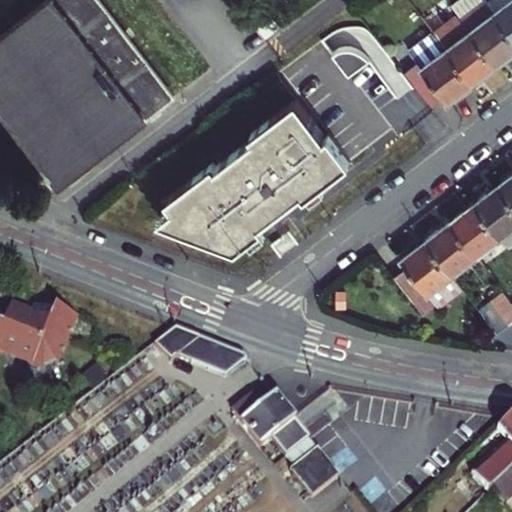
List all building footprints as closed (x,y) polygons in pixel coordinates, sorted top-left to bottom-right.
[(99,0),(46,0),(0,35),(0,100),(63,183),(118,140),(174,97),(99,0)] [(485,0),(456,0),(451,4),(457,12),(497,64),(509,55),(511,52),(511,34),(493,10),(486,1),(485,0)] [(493,10),(507,0),(487,0),(486,1),(493,10)] [(511,0),(507,0),(493,10),(511,34),(511,0)] [(457,12),(433,30),(439,38),(446,47),(473,82),(485,73),(497,64),(457,12)] [(273,16),(256,28),(266,41),(282,29),(273,16)] [(433,30),(408,49),(421,66),(446,47),(439,38),(433,30)] [(446,47),(421,66),(448,101),(460,92),(473,82),(446,47)] [(333,55),(349,76),(370,60),(366,56),(356,50),(350,48),(338,50),(333,55)] [(436,102),(444,96),(421,66),(416,60),(404,69),(420,90),(431,105),(436,102)] [(263,228),(260,223),(280,208),(303,190),(306,195),(308,193),(315,188),(321,183),(350,161),(329,133),(325,136),(297,99),(259,128),(261,132),(224,161),(221,157),(170,196),(176,205),(192,226),(195,224),(198,229),(194,231),(240,245),(248,239),(261,229),(263,228)] [(511,172),(509,175),(498,184),(511,202),(511,172)] [(325,189),(321,183),(315,188),(308,193),(313,199),(325,189)] [(486,193),(473,202),(500,237),(508,247),(511,243),(511,202),(498,184),(486,193)] [(462,211),(450,220),(477,255),(500,237),(473,202),(462,211)] [(176,205),(161,216),(194,231),(198,229),(195,224),(192,226),(176,205)] [(438,229),(426,238),(453,273),(477,255),(450,220),(438,229)] [(265,235),(261,229),(248,239),(253,245),(265,235)] [(271,244),(280,255),(298,242),(289,230),(271,244)] [(408,266),(395,275),(425,314),(437,305),(440,307),(464,288),(453,273),(426,238),(414,248),(402,257),(408,266)] [(491,298),(509,322),(511,320),(511,301),(503,290),(491,298)] [(491,298),(479,308),(497,332),(509,322),(491,298)] [(58,363),(77,315),(55,307),(53,313),(35,306),(32,314),(11,305),(6,318),(3,327),(0,325),(0,352),(44,370),(44,368),(58,363)] [(206,341),(175,329),(174,328),(165,335),(166,336),(146,352),(170,361),(175,357),(190,363),(194,360),(217,370),(238,354),(206,341)] [(244,357),(238,354),(217,370),(194,360),(190,363),(225,377),(246,360),(244,357)] [(264,403),(256,393),(247,400),(255,411),(264,403)] [(309,439),(274,396),(264,403),(255,411),(247,400),(233,411),(262,448),(271,440),(285,458),(309,439)] [(488,493),(494,488),(511,470),(511,417),(506,423),(497,432),(507,443),(471,475),(488,493)] [(317,450),(309,439),(285,458),(294,468),(317,450)] [(312,498),(339,476),(328,463),(317,450),(294,468),(290,471),(312,498)] [(511,470),(494,488),(509,504),(511,500),(511,470)]
